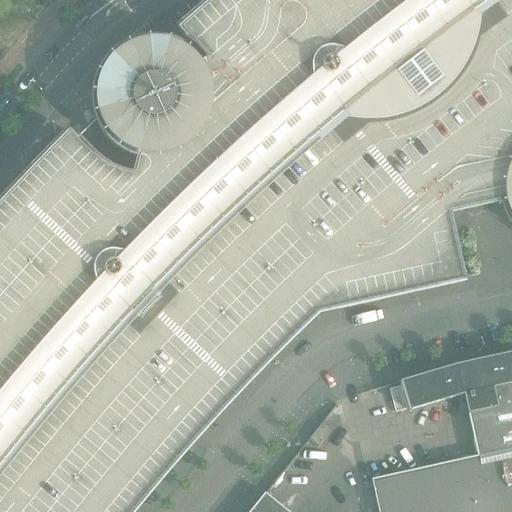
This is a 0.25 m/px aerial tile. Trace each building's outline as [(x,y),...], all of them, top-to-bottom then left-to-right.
[(0,0),(0,54),(27,21),(43,0),(0,0)] [(0,511),(135,511),(136,511),(175,466),(197,441),(208,428),(215,420),(212,417),(219,410),(222,413),(227,407),(264,369),(298,335),(316,317),(323,311),(319,308),(327,300),(337,311),(465,283),(464,276),(450,214),(466,210),(468,213),(470,215),(474,216),(477,215),(479,212),(481,209),(480,207),(498,203),(498,205),(499,205),(499,204),(499,201),(500,201),(511,198),(511,0),(223,0),(181,37),(179,40),(185,43),(185,44),(164,80),(162,79),(156,77),(150,77),(145,79),(140,81),(135,86),(132,91),(131,94),(131,100),(132,106),(134,110),(135,111),(139,116),(144,119),(149,121),(137,160),(133,176),(131,175),(121,172),(111,168),(102,162),(94,155),(83,145),(78,139),(76,140),(76,141),(74,138),(28,184),(10,203),(0,214),(0,511)] [(397,475),(371,481),(377,511),(511,511),(511,353),(455,366),(401,382),(400,382),(408,412),(410,411),(463,395),(467,415),(477,457),(397,475)] [(330,431),(321,424),(308,441),(317,448),(330,431)] [(283,511),(263,496),(250,511),(283,511)] [(307,511),(311,509),(294,496),(283,510),(285,511),(307,511)]
